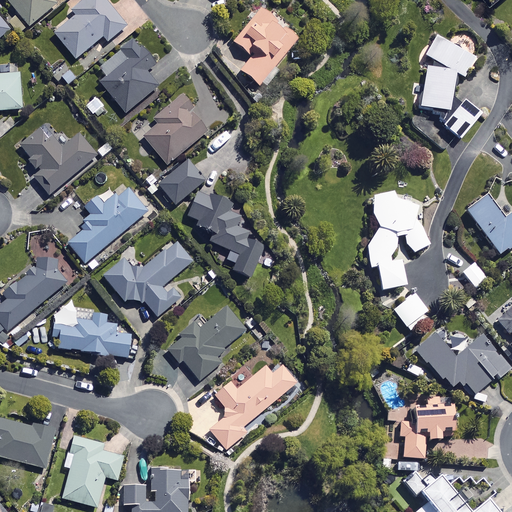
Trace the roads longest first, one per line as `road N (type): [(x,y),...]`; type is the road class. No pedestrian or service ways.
road 1 (residential): [(429,282),(448,197),(503,104),(509,74),(496,46),(451,0)]
road 2 (residential): [(156,419),(0,378)]
